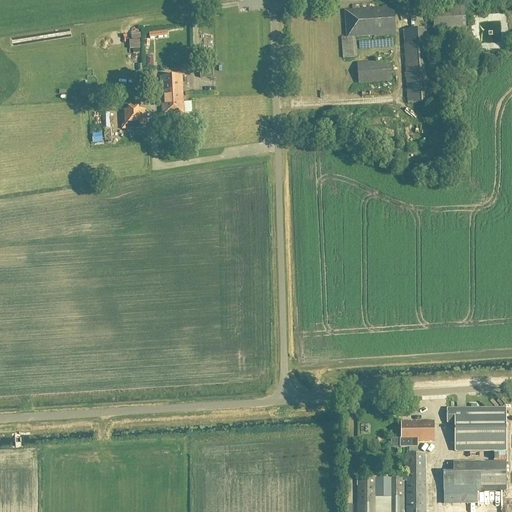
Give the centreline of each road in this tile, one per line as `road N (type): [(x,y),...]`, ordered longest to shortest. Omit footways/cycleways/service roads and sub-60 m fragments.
road 1 (unclassified): [(284,401),(273,0)]
road 2 (unclassified): [(284,401),(0,419)]
road 3 (unclassified): [(511,386),(284,401)]
